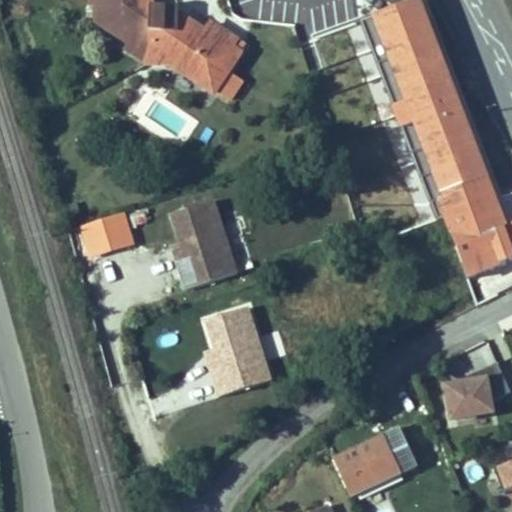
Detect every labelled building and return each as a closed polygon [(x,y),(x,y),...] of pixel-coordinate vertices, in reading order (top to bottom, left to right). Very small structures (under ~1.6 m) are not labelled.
[(152,65),(171,66),(216,97),(232,75),(221,66),(238,44),(215,27),(210,34),(181,20),(181,12),(161,10),(161,0),(101,0),(101,5),(111,6),(110,19),(120,21),(119,33),(137,35),(136,39),(152,51),(152,65)] [(251,29),(281,29),(280,18),(274,3),(248,11),(251,29)] [(492,211),(508,205),(423,5),(408,10),(430,60),(427,61),(492,211)] [(511,266),(511,203),(508,205),(492,211),(427,61),(430,60),(408,10),(358,29),(395,118),(404,141),(434,212),(443,209),(452,224),(474,281),(511,266)] [(150,66),(152,65),(152,51),(136,39),(135,45),(133,51),(130,54),(150,66)] [(248,52),(238,44),(221,66),(232,75),(248,52)] [(172,140),(186,121),(155,101),(141,118),(158,130),(172,140)] [(381,124),(389,145),(404,141),(395,118),(381,124)] [(169,176),(164,166),(148,172),(153,183),(169,176)] [(164,248),(178,295),(233,279),(211,202),(170,213),(179,244),(164,248)] [(92,242),(109,236),(104,222),(87,228),(92,242)] [(228,314),(254,390),(264,387),(239,310),(228,314)] [(197,323),(218,385),(207,388),(211,402),(254,390),(228,314),(197,323)] [(446,426),(492,420),(487,380),(441,386),(446,426)] [(328,458),(345,502),(416,474),(399,430),(328,458)]
